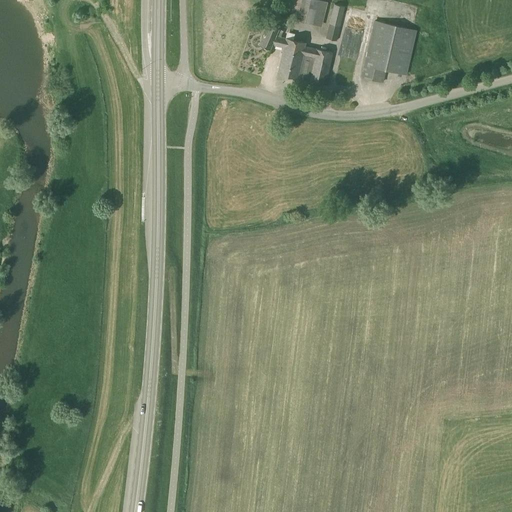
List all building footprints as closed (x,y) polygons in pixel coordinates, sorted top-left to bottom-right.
[(87,0),(81,2),(84,12),(90,10),(87,0)] [(321,27),(327,2),(319,0),(300,0),(296,20),(321,27)] [(336,41),(344,7),(333,4),(325,38),(336,41)] [(406,75),(416,30),(373,20),(360,78),(383,83),(386,71),(406,75)] [(305,46),(305,43),(280,37),(282,30),(268,25),(260,45),(270,49),(272,45),(283,47),(277,74),(325,85),(332,53),(305,46)]
